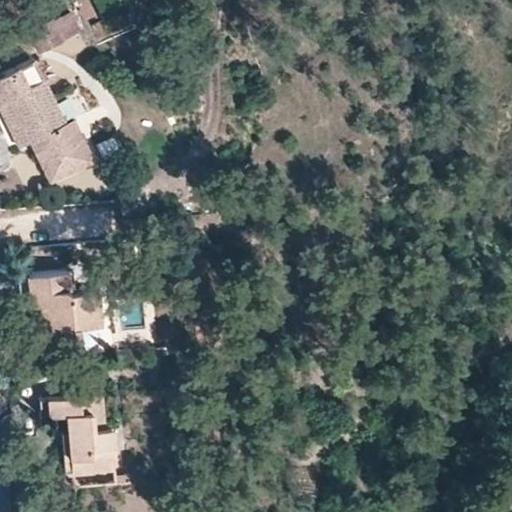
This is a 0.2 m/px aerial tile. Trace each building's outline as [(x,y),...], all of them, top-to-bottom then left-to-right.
[(64,38),(53,15),(28,27),(40,50),(64,38)] [(65,121),(33,57),(0,73),(0,100),(3,99),(24,141),(28,138),(50,181),(72,171),(63,153),(85,142),(73,117),(65,121)] [(24,141),(3,99),(0,100),(0,109),(17,144),(24,141)] [(94,160),(85,142),(63,153),(72,171),(94,160)] [(99,308),(97,290),(75,292),(72,268),(18,273),(20,305),(42,303),(46,346),(79,344),(78,327),(90,325),(88,309),(99,308)] [(100,324),(99,308),(88,309),(90,325),(100,324)] [(103,426),(100,391),(38,397),(40,414),(66,412),(67,430),(71,471),(113,467),(109,425),(103,426)] [(71,471),(67,430),(60,430),(64,471),(71,471)] [(129,473),(114,474),(115,481),(129,480),(129,473)]
